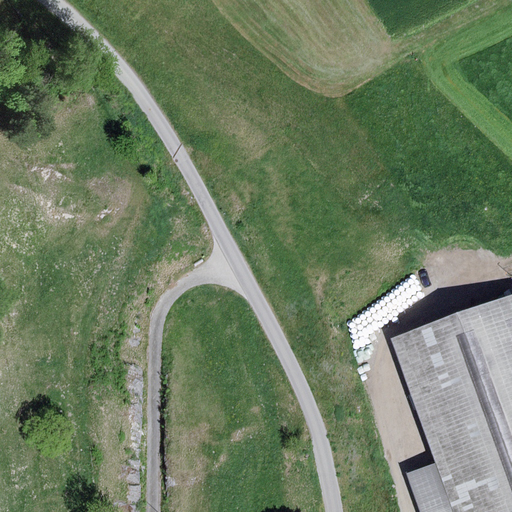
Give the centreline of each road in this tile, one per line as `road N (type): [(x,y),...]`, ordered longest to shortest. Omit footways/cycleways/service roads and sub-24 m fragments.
road 1 (unclassified): [(49,0),(136,91),(191,177),(299,383),(334,511)]
road 2 (track): [(234,259),(188,281),(162,309),(152,511)]
